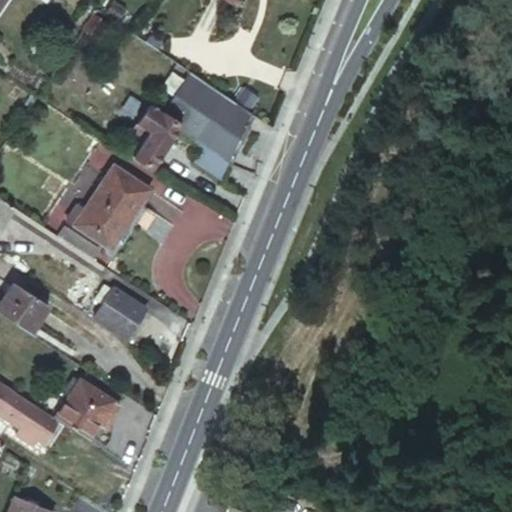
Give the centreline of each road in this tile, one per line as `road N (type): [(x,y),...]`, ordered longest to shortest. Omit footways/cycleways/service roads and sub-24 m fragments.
road 1 (secondary): [(162,511),(319,119)]
road 2 (secondary): [(319,119),(354,80),(399,0)]
road 3 (secondary): [(360,0),(319,119)]
